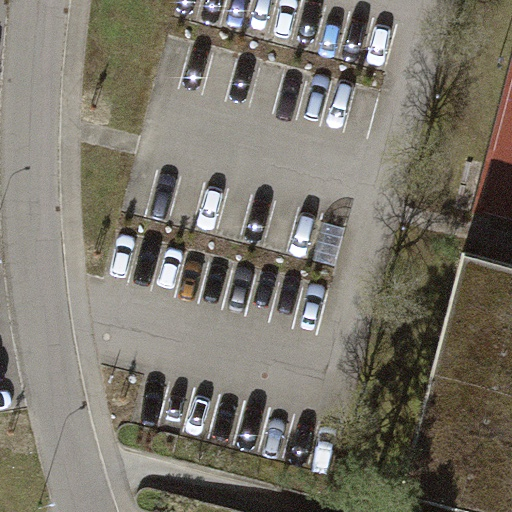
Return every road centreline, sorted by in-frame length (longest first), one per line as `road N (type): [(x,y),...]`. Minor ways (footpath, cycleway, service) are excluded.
road 1 (residential): [(44,0),(32,121),(42,309),(90,511)]
road 2 (unknown): [(61,408),(378,511)]
